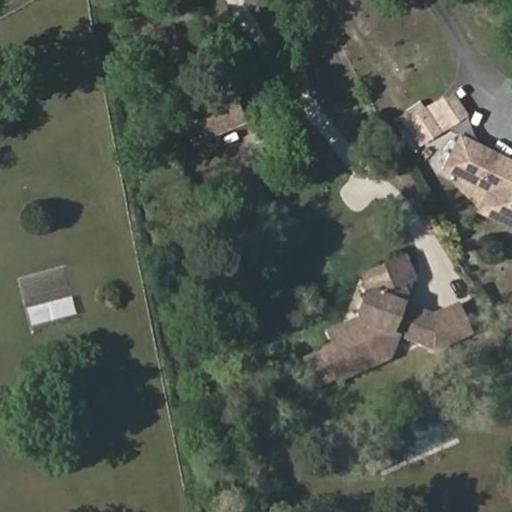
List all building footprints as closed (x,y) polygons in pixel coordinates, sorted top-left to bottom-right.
[(223,94),(173,116),(184,143),(235,122),(223,94)] [(467,119),(453,98),(430,113),(444,134),(467,119)] [(444,134),(430,113),(408,127),(421,149),(444,134)] [(462,143),(447,172),(460,179),(475,149),(462,143)] [(511,167),(475,149),(460,179),(491,195),(485,207),(506,217),(511,208),(511,167)] [(511,208),(506,217),(485,207),(481,215),(511,230),(511,208)] [(318,361),(320,365),(301,372),(311,395),(330,387),(331,391),(351,382),(354,389),(370,383),(367,376),(381,370),(384,374),(395,378),(411,371),(416,357),(427,328),(404,319),(397,316),(400,308),(395,295),(403,292),(409,289),(400,269),(368,282),(374,298),(362,303),(357,306),(351,325),(353,330),(359,344),(326,358),(318,361)] [(368,282),(356,287),(362,303),(374,298),(368,282)] [(409,305),(403,292),(395,295),(400,308),(397,316),(404,319),(409,305)] [(462,347),(450,318),(427,328),(416,357),(429,361),(462,347)] [(353,330),(320,343),(326,358),(359,344),(353,330)] [(370,455),(356,461),(360,471),(375,465),(370,455)] [(375,465),(360,471),(365,481),(379,475),(375,465)]
